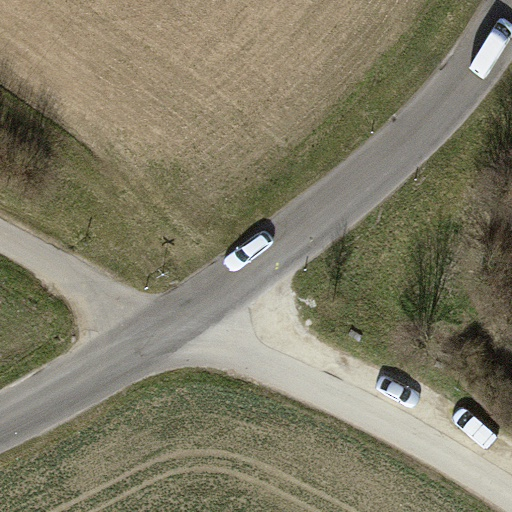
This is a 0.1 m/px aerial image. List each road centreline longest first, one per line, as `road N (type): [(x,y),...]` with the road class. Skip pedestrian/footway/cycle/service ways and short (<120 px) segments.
road 1 (secondary): [(511,10),(463,84),(359,185),(170,327),(0,419)]
road 2 (track): [(511,494),(337,393),(170,327)]
road 3 (track): [(0,233),(170,327)]
